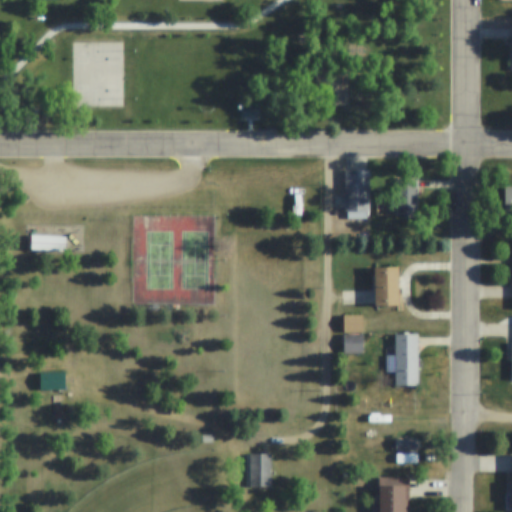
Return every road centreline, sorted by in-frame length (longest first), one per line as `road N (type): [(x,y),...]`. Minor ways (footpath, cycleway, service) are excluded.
road 1 (residential): [(0,145),(511,147)]
road 2 (residential): [(468,511),(470,0)]
